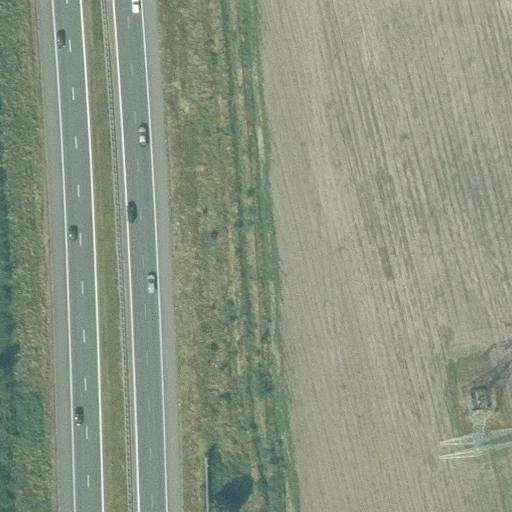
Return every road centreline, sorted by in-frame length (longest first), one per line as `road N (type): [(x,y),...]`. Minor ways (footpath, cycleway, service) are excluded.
road 1 (motorway): [(157,511),(131,0)]
road 2 (motorway): [(55,0),(80,511)]
